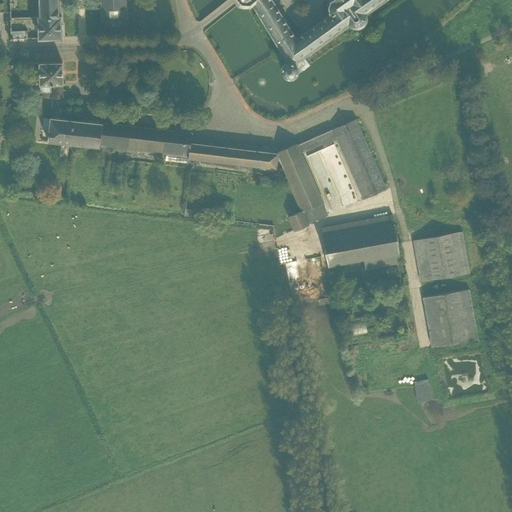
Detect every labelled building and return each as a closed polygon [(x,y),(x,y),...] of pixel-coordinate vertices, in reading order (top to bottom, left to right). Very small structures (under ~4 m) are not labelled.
[(38,0),(39,16),(37,16),(38,38),(38,39),(62,38),(62,15),(60,15),(59,0),(100,0),(102,35),(127,35),(125,0),(38,0)] [(234,0),(238,5),(239,4),(240,5),(241,6),(243,6),(245,6),(246,6),(247,6),(248,6),(250,6),(250,5),(252,4),(286,61),(285,61),(284,62),(283,63),(282,64),(282,66),(281,68),(281,70),(282,71),(282,73),(283,74),(285,75),(286,76),(288,77),(289,77),(290,77),(293,77),(294,76),(295,75),(296,74),(297,73),(298,72),(299,73),(310,65),(305,57),(350,25),(351,26),(352,26),(353,27),(355,27),(356,27),(358,27),(360,27),(362,26),(363,25),(365,24),(365,23),(366,22),(367,20),(367,19),(367,17),(367,16),(367,15),(367,13),(385,0),(234,0)] [(27,31),(10,31),(10,35),(10,37),(9,37),(9,38),(9,39),(10,40),(11,40),(12,40),(13,39),(18,39),(28,38),(27,31)] [(63,61),(39,62),(39,63),(41,100),(33,100),(33,108),(41,108),(42,114),(52,114),(52,100),(50,100),(50,99),(63,99),(63,84),(64,84),(63,61)] [(99,147),(102,122),(50,117),(43,117),(42,128),(49,129),(47,141),(55,142),(58,143),(99,147)] [(387,189),(355,118),(332,129),(332,130),(332,129),(297,144),(297,143),(276,153),(278,158),(286,175),(285,176),(300,211),(287,217),(294,232),(309,225),(309,223),(328,215),(323,203),(324,202),(302,153),(322,144),(323,147),(332,143),(331,142),(337,139),(363,199),(387,189)] [(102,122),(99,147),(144,152),(148,153),(166,155),(165,160),(188,163),(189,159),(191,159),(202,160),(202,166),(248,171),(249,165),(277,168),(278,158),(276,153),(191,142),(192,132),(102,122)] [(392,214),(321,228),(327,257),(328,267),(364,260),(365,269),(401,263),(399,253),(398,253),(392,214)] [(462,231),(412,240),(420,282),(470,273),(462,231)] [(469,289),(422,297),(431,347),(478,339),(469,289)] [(366,320),(344,324),(346,336),(368,333),(366,320)] [(412,381),(413,386),(416,402),(432,400),(429,383),(428,379),(412,381)]
